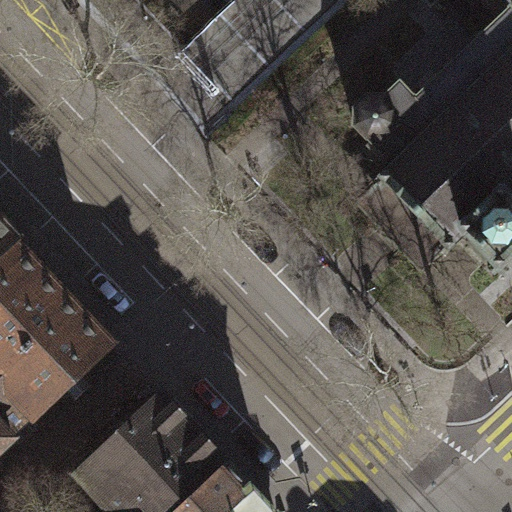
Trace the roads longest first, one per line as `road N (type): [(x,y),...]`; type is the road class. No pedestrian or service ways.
road 1 (residential): [(414,511),(0,75)]
road 2 (residential): [(511,426),(421,511)]
